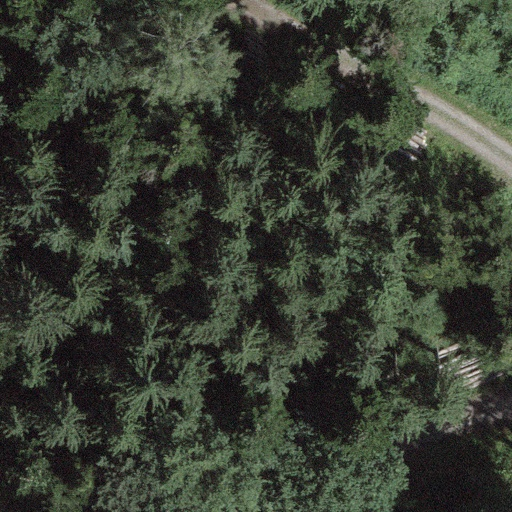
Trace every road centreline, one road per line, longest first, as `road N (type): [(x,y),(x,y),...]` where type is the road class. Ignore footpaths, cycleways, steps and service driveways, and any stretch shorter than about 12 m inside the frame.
road 1 (track): [(241,0),(471,136),(511,169)]
road 2 (track): [(241,511),(511,400)]
